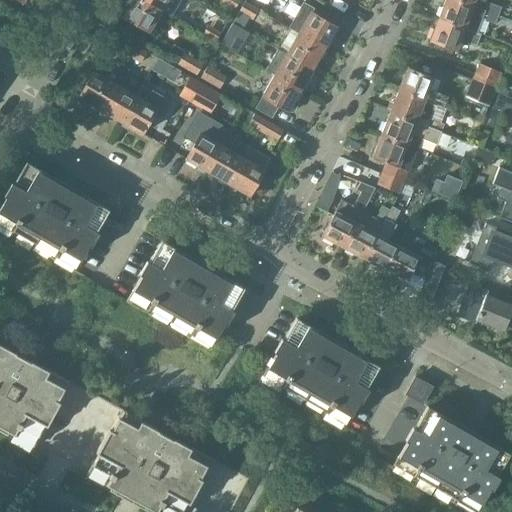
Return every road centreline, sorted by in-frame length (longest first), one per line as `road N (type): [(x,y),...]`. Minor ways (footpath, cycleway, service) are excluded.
road 1 (residential): [(269,247),(232,239),(10,115)]
road 2 (residential): [(511,388),(285,267),(269,247)]
road 3 (residential): [(269,247),(392,0)]
road 4 (residential): [(10,115),(84,0)]
